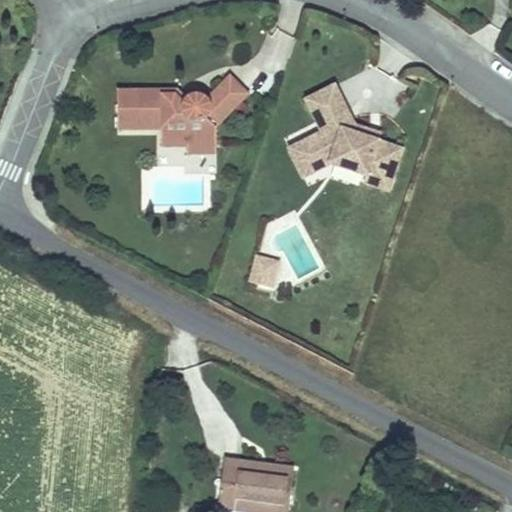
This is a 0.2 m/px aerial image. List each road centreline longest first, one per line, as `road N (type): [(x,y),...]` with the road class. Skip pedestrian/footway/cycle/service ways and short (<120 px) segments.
road 1 (unclassified): [(0,218),(511,479)]
road 2 (residential): [(353,0),(511,104)]
road 3 (residential): [(0,190),(63,24)]
